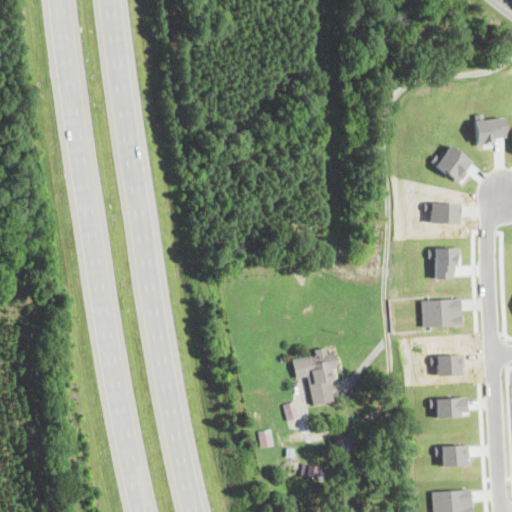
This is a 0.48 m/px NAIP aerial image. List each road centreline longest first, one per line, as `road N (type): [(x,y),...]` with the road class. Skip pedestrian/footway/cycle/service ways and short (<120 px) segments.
road 1 (motorway): [(197,511),(111,0)]
road 2 (motorway): [(62,0),(81,164),(146,511)]
road 3 (residential): [(502,511),(486,231),(502,196)]
